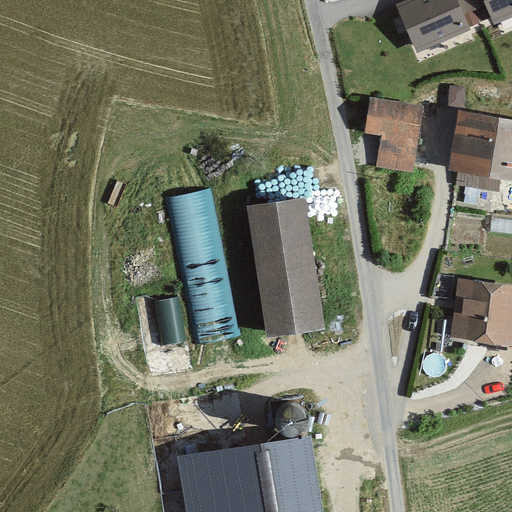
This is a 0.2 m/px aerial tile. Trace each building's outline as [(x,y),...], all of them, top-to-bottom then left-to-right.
[(457,0),(409,0),(396,6),(417,53),(470,30),(457,0)] [(511,0),(484,0),(494,23),(511,15),(511,0)] [(422,107),(364,97),(358,133),(379,136),(373,170),(411,176),(422,107)] [(511,118),(458,110),(448,170),(511,180),(511,118)] [(301,190),(238,199),(257,337),(320,328),(301,190)] [(211,191),(163,200),(193,355),(240,346),(211,191)] [(511,343),(511,289),(456,282),(448,342),(511,350),(511,343)] [(300,431),(300,404),(282,404),(282,432),(300,431)] [(322,511),(310,436),(182,456),(190,511),(322,511)]
